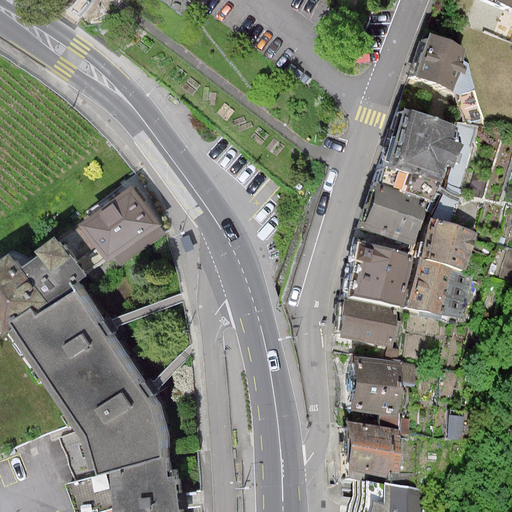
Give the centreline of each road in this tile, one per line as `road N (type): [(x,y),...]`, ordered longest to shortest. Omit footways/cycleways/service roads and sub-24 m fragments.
road 1 (residential): [(283,485),(318,432),(307,301),(348,161),(413,0)]
road 2 (primary): [(0,8),(104,82),(142,120),(204,202),(244,273)]
road 3 (residential): [(244,273),(213,336),(225,511)]
road 4 (primary): [(244,273),(273,389),(283,485)]
